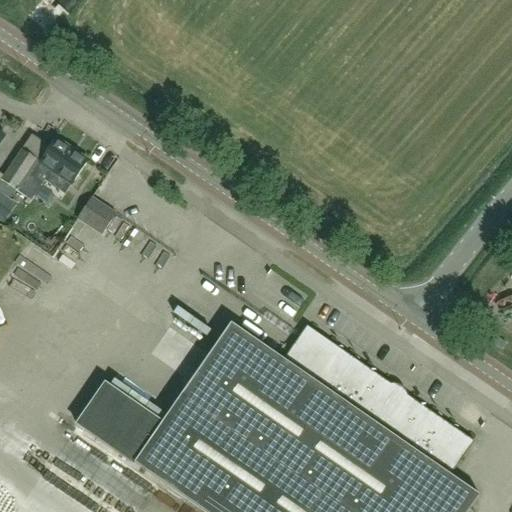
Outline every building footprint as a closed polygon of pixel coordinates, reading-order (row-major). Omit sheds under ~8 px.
[(30,132),(25,144),(43,152),(48,140),(30,132)] [(66,184),(71,187),(88,162),(70,151),(70,150),(56,141),(54,144),(51,141),(45,149),(49,151),(40,165),(21,153),(2,183),(31,203),(45,182),(60,193),(66,184)] [(78,220),(102,236),(116,215),(92,199),(78,220)] [(228,323),(160,422),(104,384),(76,425),(132,463),(202,511),(466,511),(477,496),(447,474),(469,442),(338,351),(303,327),(281,360),(228,323)] [(159,342),(153,352),(179,369),(185,360),(159,342)]
